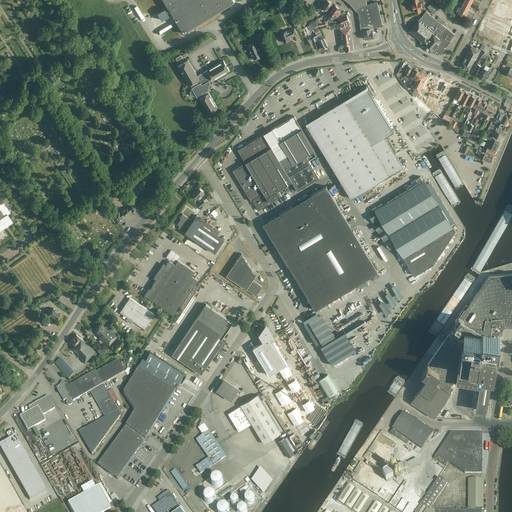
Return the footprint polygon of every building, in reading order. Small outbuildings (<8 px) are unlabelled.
[(162,0),(177,24),(183,34),(234,2),(233,0),(162,0)] [(320,0),(317,4),(322,7),(317,9),(318,12),(322,10),(321,10),(324,8),(327,10),(329,11),(333,6),(331,5),(332,3),(327,0),(326,0),(326,2),(322,0),(320,0)] [(367,4),(365,0),(346,0),(350,3),(359,13),(361,30),(363,30),(365,39),(374,37),(373,31),(370,32),(370,28),(382,26),(377,2),(367,4)] [(413,0),(414,3),(412,4),(413,8),(415,8),(416,12),(421,11),(423,11),(422,6),(425,6),(423,0),(413,0)] [(463,3),(461,8),(467,11),(469,6),(463,3)] [(328,20),(335,19),(334,19),(339,16),(342,13),(338,11),(340,8),(335,5),(330,12),(327,13),(330,16),(328,19),(328,20)] [(435,5),(429,10),(433,14),(435,12),(438,9),(435,5)] [(491,5),(487,14),(492,16),(496,7),(491,5)] [(496,7),(492,16),(497,18),(501,9),(496,7)] [(467,11),(461,8),(458,13),(464,16),(467,11)] [(501,9),(497,18),(502,20),(506,12),(501,9)] [(159,14),(164,25),(173,22),(167,10),(159,14)] [(421,41),(420,43),(431,52),(433,51),(438,54),(439,52),(441,54),(445,49),(443,48),(454,34),(441,23),(442,21),(439,19),(438,21),(426,11),(409,31),(421,41)] [(506,12),(502,20),(507,22),(510,14),(506,12)] [(340,20),(342,24),(348,21),(349,21),(347,15),(339,18),(339,16),(334,19),(335,19),(336,22),(340,20)] [(348,21),(342,24),(338,24),(330,26),(330,30),(338,28),(340,45),(341,45),(341,47),(339,47),(339,48),(339,51),(341,52),(343,52),(344,51),(345,51),(345,52),(353,51),(350,28),(349,28),(348,21)] [(484,21),(481,30),(485,32),(489,24),(484,21)] [(489,24),(485,32),(490,34),(494,26),(489,24)] [(494,26),(490,34),(495,36),(499,28),(494,26)] [(280,34),(284,43),(291,39),(290,38),(297,35),(294,28),(287,31),(286,30),(280,34)] [(499,28),(495,36),(500,39),(504,30),(499,28)] [(316,34),(322,48),(323,48),(326,48),(326,47),(328,47),(327,45),(321,32),(316,34)] [(248,45),(254,59),(262,56),(255,41),(248,45)] [(460,66),(465,68),(469,60),(469,59),(470,56),(471,57),(476,48),(470,46),(460,66)] [(469,60),(465,68),(469,70),(475,59),(476,59),(480,51),(476,48),(471,57),(470,56),(469,59),(469,60)] [(192,89),(191,89),(191,90),(190,91),(190,92),(190,93),(191,94),(191,95),(192,96),(193,96),(194,96),(195,96),(196,96),(197,97),(199,96),(200,98),(199,98),(208,114),(218,108),(212,99),(213,99),(209,93),(207,91),(209,89),(210,91),(210,90),(210,89),(211,88),(212,85),(211,84),(212,83),(211,83),(210,81),(212,80),(212,81),(229,71),(223,60),(197,76),(188,60),(178,66),(189,86),(191,85),(192,87),(191,88),(192,89)] [(478,62),(473,72),(477,74),(482,66),(479,64),(480,63),(478,62)] [(477,74),(485,79),(488,73),(490,74),(494,66),(491,65),(490,67),(485,64),(484,67),(482,66),(477,74)] [(408,65),(404,72),(407,73),(405,76),(401,78),(406,81),(409,74),(413,67),(408,65)] [(413,78),(411,82),(412,83),(413,82),(414,83),(420,71),(414,68),(410,76),(413,78)] [(411,88),(418,91),(427,75),(426,74),(427,74),(426,73),(425,72),(424,72),(424,73),(420,71),(414,83),(413,82),(412,83),(411,82),(410,83),(413,85),(411,88)] [(306,123),(306,124),(351,198),(403,166),(385,137),(394,131),(366,87),(366,90),(361,93),(360,92),(352,97),(353,98),(333,110),(332,108),(319,116),(320,118),(308,125),(306,123)] [(457,91),(454,99),(459,102),(464,92),(459,89),(457,91)] [(471,95),(465,92),(460,103),(465,106),(471,95)] [(466,105),(472,108),(477,98),(471,95),(466,105)] [(476,113),(482,102),(481,101),(481,100),(478,98),(474,106),(476,107),(474,112),(476,113)] [(483,102),(482,102),(476,113),(478,114),(480,110),(483,112),(487,103),(483,101),(483,102)] [(482,121),(484,122),(493,106),(487,103),(483,111),(486,113),(484,117),(483,119),(484,119),(482,121)] [(493,106),(484,122),(483,124),(486,126),(489,119),(488,119),(490,115),(493,116),(497,108),(493,106)] [(490,124),(492,125),(494,122),(493,122),(495,119),(496,120),(497,118),(500,120),(504,112),(499,109),(495,117),(494,116),(493,119),(492,121),(490,124)] [(495,129),(503,132),(507,124),(508,124),(509,122),(511,118),(511,115),(511,114),(508,113),(506,112),(501,121),(500,121),(495,129)] [(292,182),(292,181),(294,185),(294,186),(295,186),(297,191),(298,190),(301,187),(302,188),(302,187),(306,185),(310,182),(310,183),(311,183),(310,182),(314,180),(315,180),(319,177),(319,178),(319,177),(316,173),(317,172),(316,172),(314,168),(311,164),(312,164),(311,163),(311,164),(309,160),(309,159),(308,159),(306,156),(306,155),(315,150),(294,116),(289,119),(290,119),(277,127),(277,126),(272,129),(272,130),(264,135),(264,134),(259,136),(260,138),(256,140),(255,139),(250,142),(251,143),(247,145),(246,144),(238,149),(244,160),(245,159),(246,159),(247,159),(248,160),(249,160),(249,161),(249,162),(249,163),(249,164),(248,165),(247,166),(246,166),(245,166),(244,165),(243,165),(243,164),(232,170),(251,201),(251,200),(252,200),(258,210),(282,196),(279,191),(278,192),(277,190),(292,182)] [(503,132),(495,129),(495,130),(493,136),(500,139),(501,136),(502,136),(503,134),(503,133),(503,132)] [(499,145),(499,143),(499,142),(495,140),(493,144),(489,142),(487,147),(491,148),(496,150),(497,150),(497,148),(497,147),(498,145),(499,145)] [(480,147),(478,150),(483,152),(483,151),(485,152),(493,156),(495,151),(487,147),(486,150),(480,147)] [(483,159),(491,162),(493,157),(482,153),(483,152),(478,150),(477,153),(484,156),(483,159)] [(375,210),(414,275),(432,264),(455,231),(425,181),(424,181),(423,181),(375,210)] [(278,214),(276,216),(277,216),(264,224),(287,263),(287,264),(288,265),(315,310),(378,272),(326,186),(311,195),(293,206),(278,215),(278,214)] [(192,194),(198,199),(203,192),(198,187),(192,194)] [(129,207),(127,208),(129,210),(129,211),(130,211),(131,210),(133,212),(138,209),(133,201),(131,202),(130,199),(127,201),(129,204),(128,205),(129,207)] [(0,231),(6,227),(6,228),(8,227),(8,226),(13,222),(8,215),(11,213),(9,210),(5,205),(4,202),(1,204),(0,203),(0,231)] [(197,214),(200,210),(195,206),(192,210),(197,214)] [(117,212),(115,209),(113,211),(115,214),(114,215),(118,222),(124,219),(122,216),(124,215),(123,214),(122,212),(120,213),(119,211),(117,212)] [(217,234),(220,231),(196,215),(193,221),(182,214),(180,218),(181,219),(177,224),(179,226),(178,228),(215,252),(224,239),(217,234)] [(226,276),(256,296),(262,287),(253,280),(256,276),(241,253),(226,276)] [(197,280),(192,276),(195,272),(178,260),(175,264),(169,261),(150,289),(149,288),(144,295),(173,315),(197,280)] [(511,273),(489,275),(455,325),(459,328),(453,336),(449,333),(422,373),(428,377),(411,402),(434,418),(451,393),(450,392),(453,387),(450,385),(455,378),(480,382),(476,405),(487,407),(492,375),(494,375),(498,346),(499,346),(502,327),(511,326),(511,273)] [(150,326),(148,324),(155,314),(130,297),(120,312),(147,331),(150,326)] [(218,350),(224,340),(222,339),(233,322),(206,304),(172,354),(202,374),(218,350)] [(50,314),(57,318),(60,312),(53,308),(51,311),(49,309),(48,309),(46,308),(44,311),(39,308),(37,310),(43,313),(48,317),(50,314)] [(98,338),(108,346),(109,345),(117,336),(117,335),(108,327),(106,326),(105,327),(102,325),(101,326),(99,324),(94,330),(101,335),(98,338)] [(253,348),(269,375),(287,364),(272,339),(274,338),(268,327),(266,326),(260,334),(264,341),(253,348)] [(129,334),(135,338),(138,334),(132,329),(129,334)] [(77,355),(85,363),(94,352),(83,340),(76,334),(70,342),(75,346),(73,349),(78,353),(77,355)] [(118,340),(111,348),(117,353),(124,345),(118,340)] [(149,351),(139,368),(142,370),(176,391),(187,374),(149,351)] [(55,363),(69,379),(74,374),(61,359),(55,363)] [(72,403),(72,402),(90,392),(105,417),(79,432),(92,455),(121,416),(113,402),(107,392),(103,384),(125,372),(118,360),(96,373),(95,371),(70,385),(64,382),(56,387),(63,401),(67,399),(68,400),(67,400),(67,401),(66,401),(66,402),(66,403),(67,404),(67,405),(68,405),(69,405),(70,405),(71,405),(72,404),(72,403)] [(97,465),(117,479),(145,441),(176,391),(142,370),(139,368),(123,393),(135,411),(126,426),(97,465)] [(225,378),(217,391),(222,394),(231,401),(240,388),(230,382),(225,378)] [(112,389),(107,392),(113,402),(118,399),(112,389)] [(241,406),(228,413),(239,431),(252,424),(264,443),(281,433),(257,394),(240,405),(241,406)] [(55,408),(48,396),(28,407),(30,410),(20,416),(28,431),(45,421),(42,415),(55,408)] [(407,444),(409,441),(422,449),(433,432),(404,412),(390,433),(407,444)] [(196,440),(213,465),(226,456),(209,431),(202,421),(198,429),(203,435),(196,440)] [(436,454),(448,462),(464,473),(482,473),(482,433),(450,433),(436,454)] [(15,436),(0,444),(0,448),(29,500),(46,491),(15,436)] [(279,442),(288,460),(299,455),(298,453),(294,454),(293,452),(294,451),(288,438),(279,442)] [(392,450),(401,456),(405,451),(395,445),(392,450)] [(446,466),(448,462),(436,454),(434,458),(446,466)] [(400,470),(402,476),(408,473),(407,471),(420,466),(418,460),(406,465),(407,467),(400,470)] [(183,492),(187,489),(175,471),(171,474),(183,492)] [(0,508),(1,508),(0,507),(10,499),(3,474),(0,474),(0,508)] [(439,478),(415,511),(425,511),(427,510),(429,511),(447,484),(439,478)] [(468,509),(481,509),(483,509),(483,479),(468,479),(468,509)] [(337,500),(344,505),(354,488),(348,484),(337,500)] [(67,503),(72,511),(104,511),(111,509),(98,486),(67,503)] [(344,505),(351,510),(362,493),(355,488),(344,505)] [(183,511),(176,501),(168,490),(157,498),(160,502),(152,507),(155,511),(183,511)] [(352,510),(354,511),(359,511),(369,497),(363,493),(352,510)] [(247,503),(246,505),(253,508),(257,500),(247,495),(244,501),(247,503)] [(375,501),(368,511),(377,511),(382,506),(375,501)]
